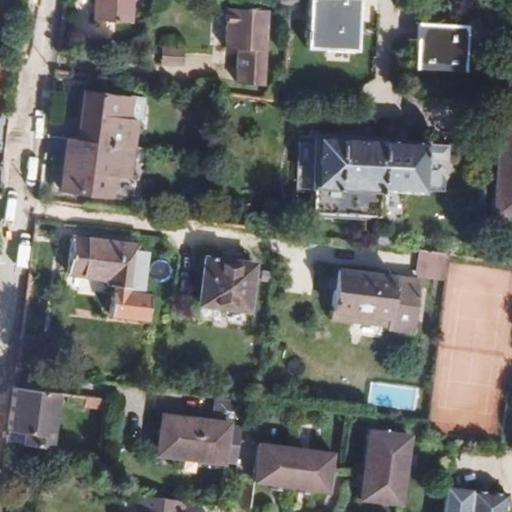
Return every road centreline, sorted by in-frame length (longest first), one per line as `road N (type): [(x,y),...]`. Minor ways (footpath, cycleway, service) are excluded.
road 1 (residential): [(20,199),(283,241)]
road 2 (residential): [(20,199),(44,0)]
road 3 (residential): [(0,365),(20,199)]
